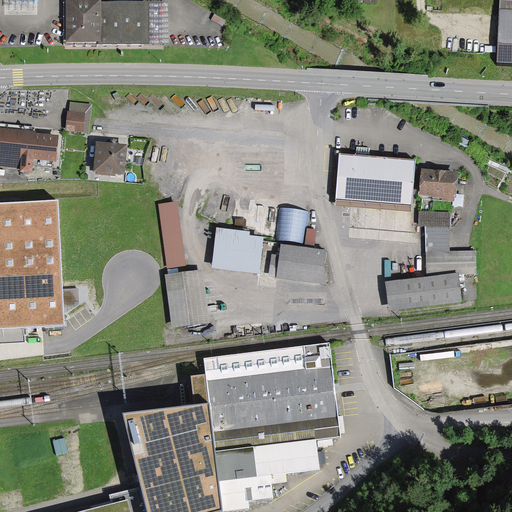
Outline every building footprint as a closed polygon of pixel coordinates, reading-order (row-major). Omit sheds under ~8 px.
[(37,0),(5,0),(6,15),(37,15),(37,0)] [(152,4),(71,4),(72,46),(152,45),(152,4)] [(87,117),(71,116),(70,133),(86,134),(87,117)] [(64,139),(0,133),(0,170),(37,174),(38,161),(61,164),(64,139)] [(134,150),(103,147),(100,173),(131,177),(134,150)] [(420,163),(343,157),(339,210),(416,215),(420,163)] [(466,178),(431,174),(427,199),(462,204),(466,178)] [(0,334),(64,331),(58,205),(0,207),(0,334)] [(182,208),(160,210),(166,269),(188,267),(182,208)] [(222,230),(217,270),(266,276),(269,241),(222,230)] [(452,231),(429,231),(430,276),(479,275),(478,252),(453,253),(452,231)] [(331,254),(287,249),(284,279),(327,284),(331,254)] [(206,275),(171,280),(177,330),(213,325),(206,275)] [(465,278),(393,288),(396,313),(468,303),(465,278)] [(340,438),(329,345),(204,360),(206,376),(222,511),(243,511),(248,511),(247,503),(273,500),(271,479),(318,474),(314,441),(340,438)] [(195,407),(124,416),(140,491),(144,511),(222,511),(206,376),(191,378),(195,407)] [(115,507),(96,511),(144,511),(140,491),(113,497),(115,507)]
